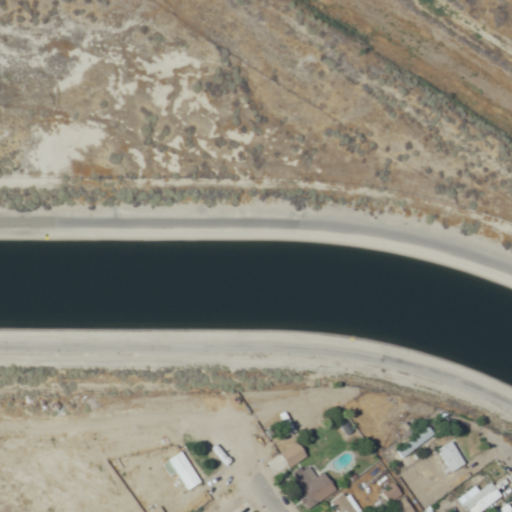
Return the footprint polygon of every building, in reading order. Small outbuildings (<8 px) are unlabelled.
[(392,452),(397,458),(423,439),(418,432),(392,452)] [(274,454),(283,469),(302,458),(293,442),(274,454)] [(444,474),(459,465),(446,442),(430,450),(444,474)] [(184,492),(198,484),(176,449),(162,458),(184,492)] [(306,483),(298,471),(284,480),(304,510),(331,492),(319,474),(306,483)] [(386,503),(396,495),(388,485),(378,493),(386,503)] [(324,507),(328,511),(355,511),(338,494),(324,507)] [(409,511),(399,499),(387,509),(389,511),(409,511)]
